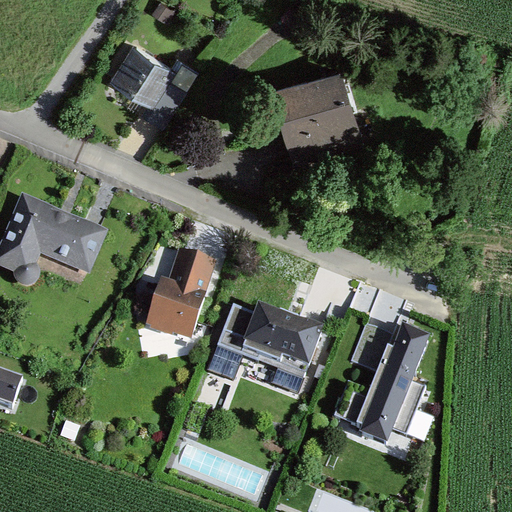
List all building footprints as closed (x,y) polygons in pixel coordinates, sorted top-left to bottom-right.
[(175,66),(171,64),(141,45),(119,78),(136,89),(153,99),(159,90),(166,79),(175,66)] [(187,92),(200,71),(183,59),(175,60),(171,64),(175,66),(166,79),(173,84),(187,92)] [(341,70),(287,87),(299,127),(291,130),(299,156),(323,148),(349,141),(341,116),(354,112),(341,70)] [(167,94),(173,84),(166,79),(159,90),(167,94)] [(168,116),(171,118),(187,92),(173,84),(167,94),(158,109),(168,116)] [(299,127),(287,87),(278,90),(291,130),(299,127)] [(163,124),(168,116),(158,109),(167,94),(159,90),(153,99),(145,111),(163,124)] [(361,137),(354,112),(341,116),(349,141),(361,137)] [(90,269),(105,233),(73,220),(27,201),(1,262),(20,270),(21,277),(27,281),(32,281),(38,277),(38,268),(35,264),(42,249),(90,269)] [(174,329),(193,336),(205,299),(199,296),(200,292),(202,287),(204,288),(213,261),(184,252),(172,288),(161,284),(149,321),(154,323),(157,329),(168,333),(174,329)] [(242,354),(258,315),(234,306),(219,346),(242,355),(242,354)] [(259,361),(261,356),(282,364),(284,357),(309,367),(323,332),(298,323),(299,320),(290,317),(281,313),(280,316),(260,308),(258,315),(242,354),(259,361)] [(380,371),(389,349),(395,335),(367,324),(352,361),(380,371)] [(363,435),(388,444),(393,430),(408,436),(427,388),(412,382),(429,340),(414,334),(405,330),(396,352),(389,349),(380,371),(372,392),(349,383),(336,417),(365,429),(363,435)] [(261,356),(259,361),(304,379),(309,367),(284,357),(282,364),(261,356)] [(0,402),(14,408),(24,380),(0,371),(0,402)] [(63,434),(75,439),(80,427),(67,422),(63,434)]
